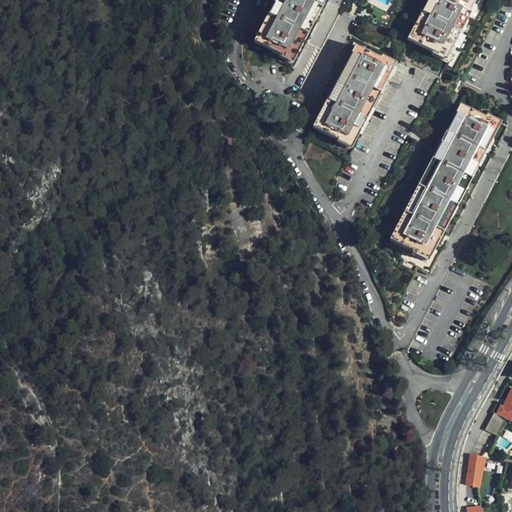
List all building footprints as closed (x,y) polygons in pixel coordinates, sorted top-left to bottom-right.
[(289,78),(329,0),(277,0),(251,50),(266,59),(264,64),(289,78)] [(446,63),(475,8),(472,6),(459,0),(429,0),(407,43),(446,63)] [(383,18),(385,14),(374,8),(372,12),(383,18)] [(382,50),(392,31),(368,19),(358,37),(382,50)] [(399,66),(358,45),(312,133),(353,154),(399,66)] [(459,106),(383,251),(398,259),(416,269),(428,275),(505,129),(459,106)] [(396,264),(408,270),(414,273),(416,269),(398,259),(396,264)] [(498,414),(511,420),(511,391),(505,408),(501,406),(498,414)] [(504,422),(492,412),(471,455),(471,456),(483,458),(487,449),(491,441),(494,443),(504,422)] [(511,437),(511,434),(511,428),(507,424),(504,422),(494,443),(491,441),(487,449),(493,452),(503,432),(511,437)] [(483,458),(471,456),(466,486),(468,486),(475,488),(479,489),(486,459),(483,458)] [(470,509),(482,507),(482,497),(469,498),(470,509)]
